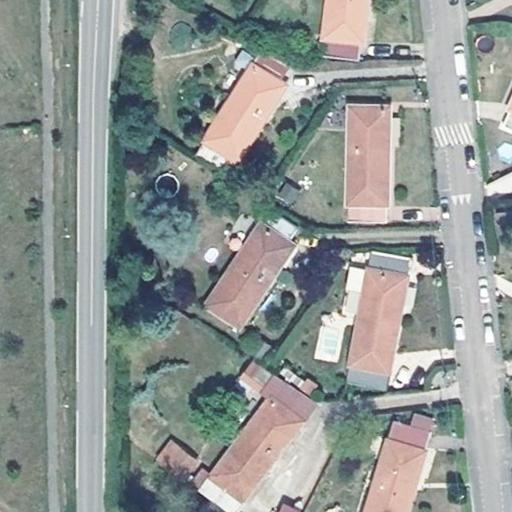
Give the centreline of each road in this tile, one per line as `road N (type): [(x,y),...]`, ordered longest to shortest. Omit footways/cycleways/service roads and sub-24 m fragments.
road 1 (residential): [(495,511),(441,0)]
road 2 (tertiary): [(96,0),(90,511)]
